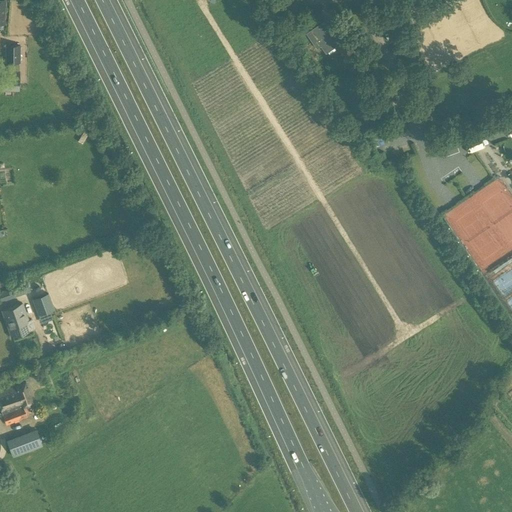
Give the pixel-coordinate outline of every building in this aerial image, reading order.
[(317,17),(305,26),(308,30),(321,22),(317,17)] [(325,21),(307,33),(317,48),(322,45),(326,52),(340,43),(325,21)] [(4,45),(4,62),(18,62),(18,45),(4,45)] [(351,47),(345,51),(354,64),(360,60),(358,58),(362,55),(358,48),(354,51),(351,47)] [(0,70),(0,84),(19,85),(19,70),(0,70)] [(81,129),(76,139),(81,141),(86,131),(81,129)] [(31,292),(27,282),(22,284),(25,294),(31,292)] [(49,294),(32,300),(37,314),(54,309),(49,294)] [(22,303),(2,310),(11,336),(34,328),(32,322),(34,322),(33,319),(28,320),(22,303)] [(14,386),(0,390),(0,407),(3,415),(6,425),(27,417),(26,413),(30,411),(28,406),(34,404),(25,381),(14,385),(14,386)] [(36,429),(7,440),(13,457),(42,446),(36,429)]
